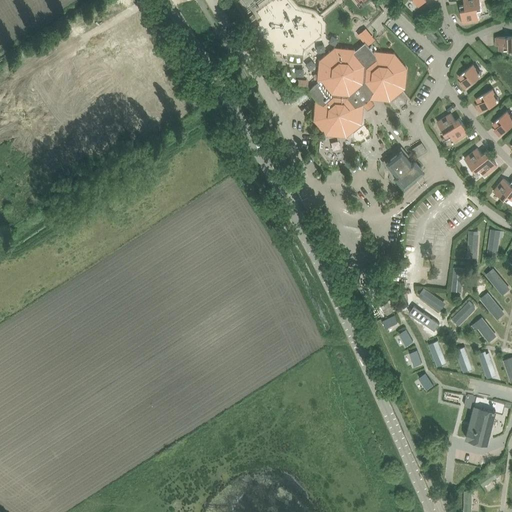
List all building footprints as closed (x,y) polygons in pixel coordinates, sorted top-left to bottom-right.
[(353,0),(361,9),(371,0),(353,0)] [(463,0),(465,5),(460,6),(461,10),(481,6),(480,0),(463,0)] [(479,20),(477,11),(482,10),(481,6),(461,10),(463,23),(479,20)] [(429,28),(425,32),(433,40),(438,36),(429,28)] [(373,38),(366,29),(365,30),(359,34),(365,42),(367,43),(373,38)] [(511,36),(496,37),(496,45),(500,45),(500,50),(511,49),(511,36)] [(394,53),(384,52),(372,51),(367,45),(367,43),(365,42),(356,50),(355,48),(339,47),(335,46),(329,51),(320,58),(318,79),(318,80),(309,88),(308,88),(306,90),(309,94),(311,92),(318,101),(317,118),(328,131),(345,133),(358,122),(359,111),(362,111),(362,104),(366,109),(370,106),(374,103),(370,98),(389,100),(404,88),(406,68),(394,53)] [(465,88),(482,74),(473,64),(459,76),(462,80),(460,82),(465,88)] [(493,89),(485,93),(476,98),(479,103),(476,105),(480,111),(500,100),(493,89)] [(500,135),(511,124),(511,115),(508,110),(493,123),(497,127),(494,130),(500,135)] [(437,121),(444,132),(446,136),(450,134),(455,141),(469,132),(460,118),(456,120),(451,113),(437,121)] [(345,142),(343,149),(350,151),(352,144),(345,142)] [(421,142),(412,148),(417,157),(427,150),(421,142)] [(326,153),(329,146),(322,143),(319,150),(326,153)] [(464,158),(473,168),(475,171),(479,168),(484,175),(497,165),(487,152),(483,155),(477,148),(464,158)] [(414,159),(411,162),(401,150),(386,162),(385,168),(391,169),(396,174),(393,176),(403,188),(423,171),(414,159)] [(503,178),(493,191),(504,199),(511,188),(511,181),(511,183),(503,178)] [(499,253),(501,229),(491,229),(489,252),(499,253)] [(478,257),(480,233),(470,233),(468,256),(478,257)] [(463,291),(465,267),(455,267),(453,290),(463,291)] [(488,276),(503,295),(511,288),(496,270),(488,276)] [(421,297),(441,311),(446,302),(427,289),(421,297)] [(483,300),(498,319),(506,312),(491,294),(483,300)] [(460,325),(476,308),(469,301),(452,318),(460,325)] [(414,317),(432,332),(438,324),(420,309),(414,317)] [(384,327),(398,321),(395,313),(380,319),(384,327)] [(475,323),(490,342),(497,335),(483,317),(475,323)] [(413,339),(416,338),(410,326),(407,328),(413,339)] [(399,332),(407,344),(413,340),(406,328),(399,332)] [(430,343),(438,365),(447,362),(439,340),(430,343)] [(456,349),(464,372),(474,368),(466,346),(456,349)] [(414,364),(421,362),(418,349),(410,351),(414,364)] [(480,355),(488,378),(498,374),(490,352),(480,355)] [(427,388),(433,384),(425,372),(419,376),(427,388)] [(488,443),(493,422),(496,411),(503,413),(506,402),(477,396),(473,395),(473,394),(467,393),(464,405),(474,407),(471,417),(466,438),(488,443)] [(480,479),(485,486),(502,474),(497,467),(480,479)] [(472,511),(472,491),(464,491),(464,511),(472,511)]
